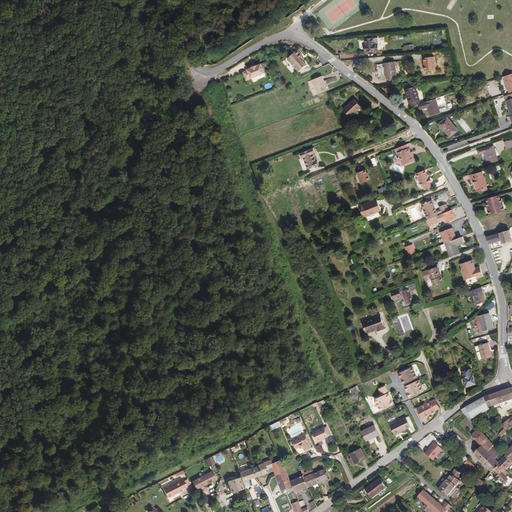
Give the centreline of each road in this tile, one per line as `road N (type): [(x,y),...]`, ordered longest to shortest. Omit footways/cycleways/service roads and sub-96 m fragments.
road 1 (residential): [(288,34),(411,122),(444,165),(494,273),(509,379)]
road 2 (track): [(0,208),(196,70)]
road 3 (unclassified): [(182,0),(196,70),(288,34)]
road 4 (tertiary): [(509,379),(395,454)]
